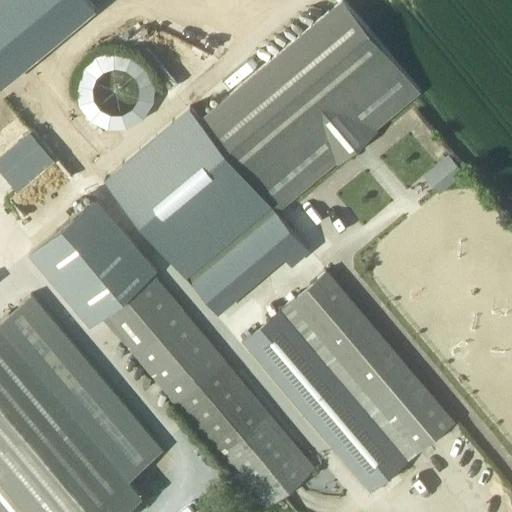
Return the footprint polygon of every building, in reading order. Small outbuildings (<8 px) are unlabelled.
[(90,0),(0,0),(0,84),(1,85),(96,6),(90,0)] [(133,0),(107,0),(119,18),(138,7),(133,0)] [(427,91),(352,0),(348,0),(205,117),(279,207),(281,210),(427,91)] [(81,54),(81,124),(149,124),(149,54),(81,54)] [(157,231),(196,277),(279,207),(205,117),(196,106),(112,176),(138,208),(157,231)] [(446,154),(420,172),(435,193),(461,175),(446,154)] [(51,156),(10,186),(27,209),(67,179),(51,156)] [(97,195),(32,250),(92,322),(102,314),(153,271),(158,267),(97,195)] [(286,303),(413,456),(419,450),(420,451),(456,421),(328,266),(286,302),(286,303)] [(316,466),(153,271),(102,314),(265,509),(316,466)] [(0,511),(115,511),(142,490),(131,477),(166,448),(36,290),(0,319),(0,511)] [(409,460),(409,459),(413,456),(286,303),(245,337),(372,491),(409,460)]
